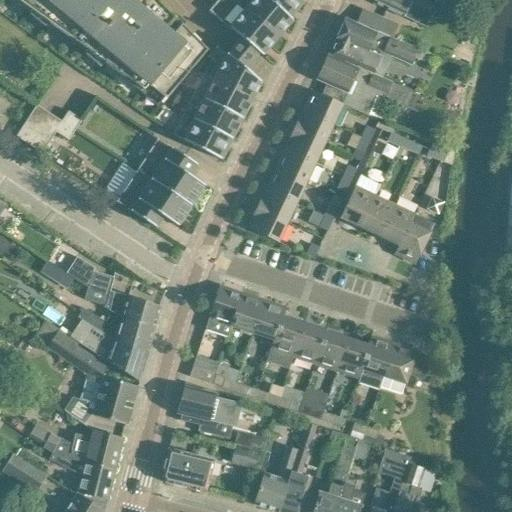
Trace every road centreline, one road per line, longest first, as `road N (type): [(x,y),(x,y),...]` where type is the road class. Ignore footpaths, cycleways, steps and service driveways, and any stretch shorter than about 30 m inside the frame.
road 1 (residential): [(331,0),(202,255)]
road 2 (residential): [(202,255),(131,496)]
road 3 (residential): [(431,332),(202,255)]
